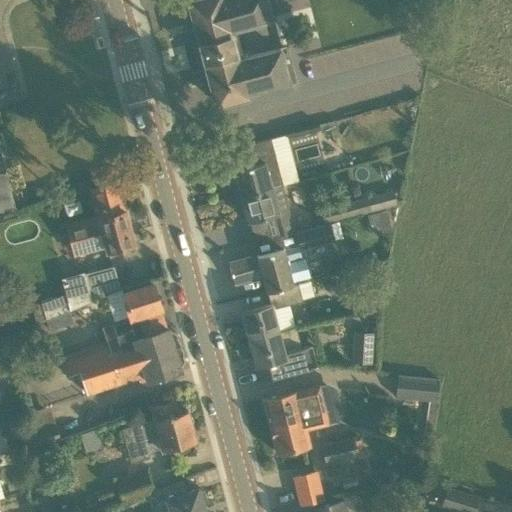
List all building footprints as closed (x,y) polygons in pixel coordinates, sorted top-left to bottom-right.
[(270,17),(264,0),(195,0),(190,2),(217,104),(246,96),(245,91),(286,79),(278,50),(243,59),(235,27),(270,17)] [(259,24),(263,48),(283,45),(278,20),(259,24)] [(334,120),(319,123),(321,133),(328,131),(330,138),(338,136),(334,120)] [(286,132),(271,136),(283,182),(298,178),(286,132)] [(241,195),(283,184),(271,138),(231,149),(236,169),(234,169),(241,195)] [(134,244),(117,181),(102,185),(101,183),(98,184),(99,186),(91,188),(98,216),(66,225),(74,254),(106,245),(107,251),(134,244)] [(295,231),(283,184),(241,195),(248,221),(275,214),(281,235),(295,231)] [(367,197),(370,212),(386,208),(397,205),(394,190),(382,193),(367,197)] [(12,196),(0,198),(0,216),(16,210),(12,196)] [(391,230),(387,210),(368,214),(370,227),(377,226),(381,228),(382,232),(391,230)] [(300,249),(335,240),(331,223),(296,232),(300,249)] [(286,260),(283,247),(257,255),(257,257),(250,259),(250,257),(228,262),(234,283),(235,283),(235,282),(262,275),(267,291),(267,292),(293,284),(292,282),(309,278),(310,275),(305,256),(303,256),(286,260)] [(380,264),(366,266),(368,278),(382,276),(380,264)] [(46,318),(69,310),(120,289),(114,265),(62,279),(66,293),(40,302),(46,318)] [(310,280),(298,283),(302,299),(314,295),(310,280)] [(369,281),(351,287),(357,307),(375,301),(369,281)] [(302,301),(302,299),(298,283),(293,284),(267,292),(267,291),(270,303),(241,310),(249,338),(294,326),(289,304),(302,301)] [(166,328),(160,309),(161,308),(154,284),(123,293),(132,319),(131,319),(135,330),(134,331),(137,340),(167,328),(166,328)] [(50,330),(73,322),(69,310),(46,318),(50,330)] [(107,339),(118,335),(115,325),(104,329),(107,339)] [(295,327),(294,326),(249,338),(256,365),(260,364),(264,379),(317,365),(312,345),(302,348),(296,326),(295,327)] [(181,369),(167,328),(137,340),(134,331),(118,335),(107,339),(108,342),(60,357),(66,373),(79,369),(86,393),(142,375),(144,380),(150,378),(150,379),(181,369)] [(14,332),(0,336),(0,343),(5,358),(20,353),(14,332)] [(372,363),(372,354),(351,353),(351,362),(372,363)] [(437,401),(439,378),(398,374),(395,397),(429,400),(437,401)] [(319,385),(263,398),(269,424),(303,416),(313,414),(319,414),(326,414),(319,385)] [(145,396),(129,402),(123,404),(126,414),(148,406),(145,396)] [(177,412),(174,400),(150,406),(154,419),(139,423),(139,424),(122,428),(131,462),(149,457),(148,452),(162,448),(162,449),(196,440),(191,424),(192,419),(189,415),(187,410),(177,412)] [(432,434),(438,401),(437,401),(429,400),(423,432),(432,434)] [(11,410),(0,412),(0,429),(15,425),(11,410)] [(306,431),(323,427),(319,414),(313,414),(303,416),(269,424),(276,452),(309,444),(306,431)] [(34,449),(41,446),(61,440),(55,424),(36,430),(28,433),(34,449)] [(419,433),(404,435),(407,451),(421,449),(419,433)] [(355,440),(355,437),(322,445),(326,463),(359,455),(355,440)] [(118,505),(129,500),(143,495),(151,492),(154,491),(147,471),(116,482),(121,495),(115,497),(118,505)] [(187,491),(183,480),(154,491),(151,492),(159,511),(206,511),(203,503),(206,502),(207,499),(204,491),(201,489),(198,491),(197,487),(187,491)] [(319,484),(294,491),(298,505),(323,499),(319,484)] [(462,511),(475,511),(480,496),(446,487),(441,506),(462,511)] [(131,505),(145,499),(143,495),(129,500),(131,505)] [(346,511),(343,500),(312,508),(313,511),(346,511)]
